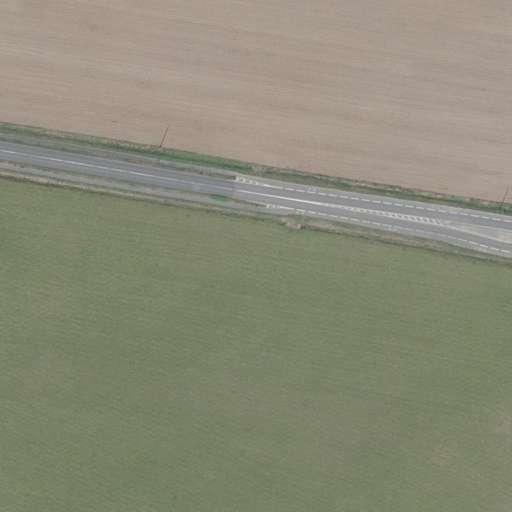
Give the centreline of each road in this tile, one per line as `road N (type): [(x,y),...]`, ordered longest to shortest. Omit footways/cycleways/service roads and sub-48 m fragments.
road 1 (tertiary): [(241,191),(511,249)]
road 2 (tertiary): [(511,226),(241,191)]
road 3 (tertiary): [(241,191),(0,151)]
